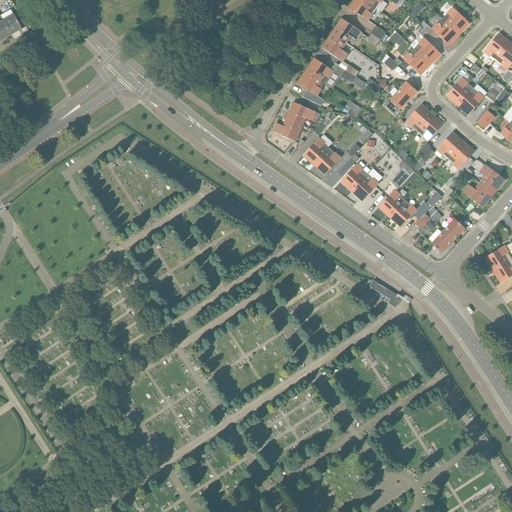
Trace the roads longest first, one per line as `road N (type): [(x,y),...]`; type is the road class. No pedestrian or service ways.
road 1 (tertiary): [(511,404),(426,287),(243,157)]
road 2 (residential): [(441,276),(252,142)]
road 3 (residential): [(511,160),(432,94),(435,76),(493,17)]
road 4 (residential): [(341,0),(252,142)]
road 5 (tertiary): [(243,157),(134,75)]
